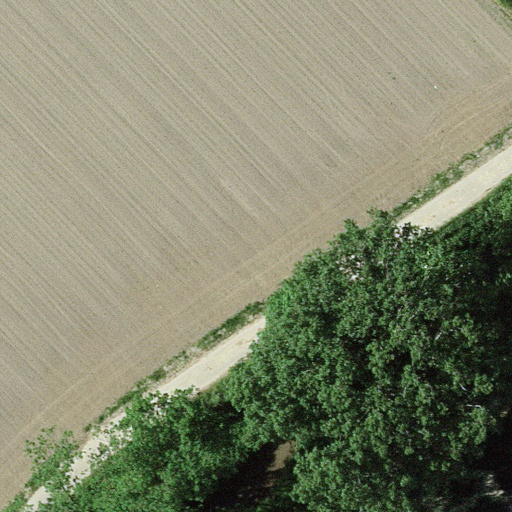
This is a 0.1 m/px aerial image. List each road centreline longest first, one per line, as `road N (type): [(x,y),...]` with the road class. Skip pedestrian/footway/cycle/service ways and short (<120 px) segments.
road 1 (track): [(511,154),(84,456),(34,511)]
road 2 (track): [(511,384),(353,511)]
